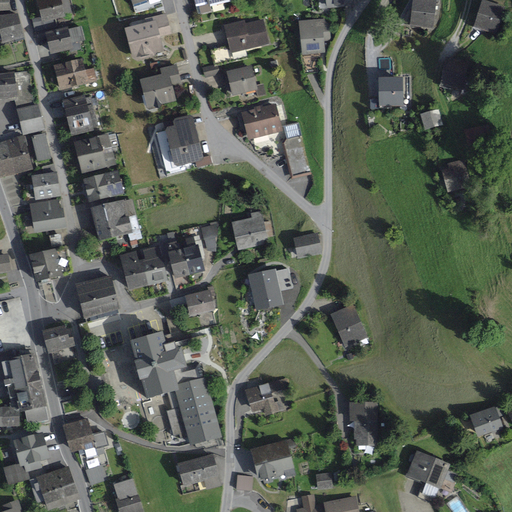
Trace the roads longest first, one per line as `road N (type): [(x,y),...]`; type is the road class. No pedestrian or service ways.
road 1 (residential): [(326,224),(327,250),(310,299),(235,387),(226,500)]
road 2 (residential): [(326,224),(209,123),(178,0)]
road 3 (residential): [(76,275),(62,175),(19,0)]
road 4 (residential): [(366,0),(333,58),(326,224)]
road 5 (residential): [(37,313),(59,426),(87,511)]
road 6 (residential): [(76,275),(111,271),(124,307),(198,288),(212,274)]
road 7 (residential): [(0,197),(37,313)]
